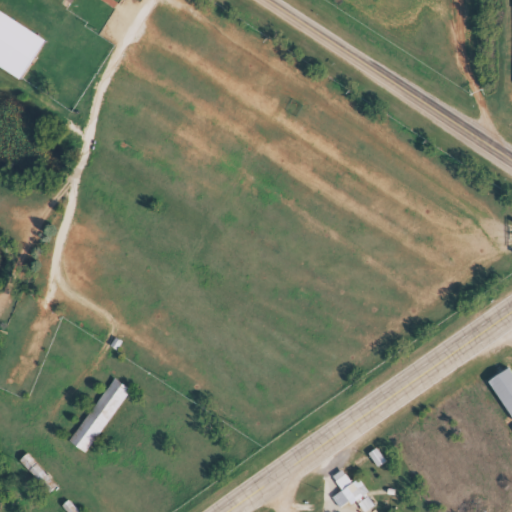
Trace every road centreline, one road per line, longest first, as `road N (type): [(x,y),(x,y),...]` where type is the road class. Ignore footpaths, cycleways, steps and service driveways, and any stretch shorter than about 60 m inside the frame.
road 1 (tertiary): [(224,511),(511,309)]
road 2 (tertiary): [(251,0),(511,163)]
